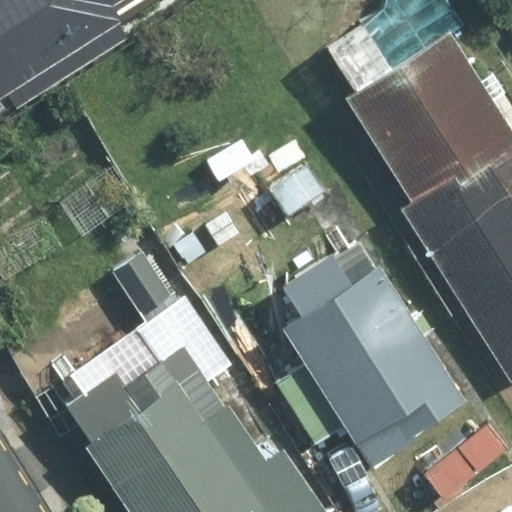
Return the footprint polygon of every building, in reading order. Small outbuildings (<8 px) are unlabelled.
[(0,0),(0,80),(119,0),(0,0)] [(356,82),(420,187),(405,196),(511,370),(511,109),(457,20),(356,82)] [(331,187),(310,153),(263,181),(284,215),(331,187)] [(310,303),(293,315),(382,450),(476,388),(387,254),(361,271),(341,242),(291,275),(310,303)] [(149,244),(116,267),(146,309),(178,285),(149,244)] [(191,332),(154,356),(171,382),(152,395),(126,357),(72,392),(151,511),(337,511),(287,436),(270,448),(191,332)]
